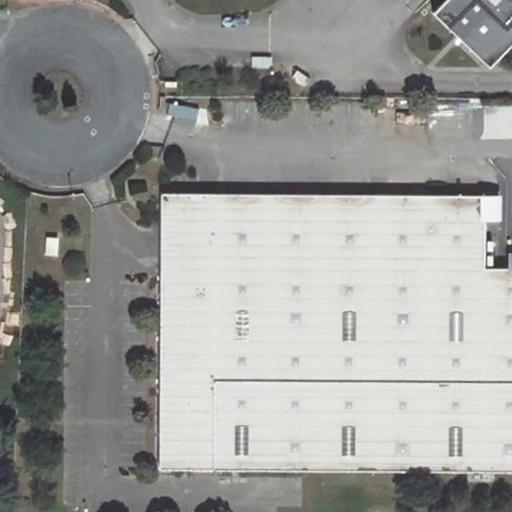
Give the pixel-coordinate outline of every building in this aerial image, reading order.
[(488,69),(511,44),(511,0),(444,0),(431,15),(488,69)] [(363,109),(363,137),(464,136),(464,108),(363,109)] [(511,270),(483,270),(483,198),(373,197),(373,198),(374,210),(216,210),(216,198),(169,198),(169,263),(163,263),(161,266),(160,268),(159,473),(511,473),(511,270)] [(169,198),(160,197),(159,263),(163,263),(169,263),(169,198)] [(373,198),(216,198),(216,210),(374,210),(373,198)]
